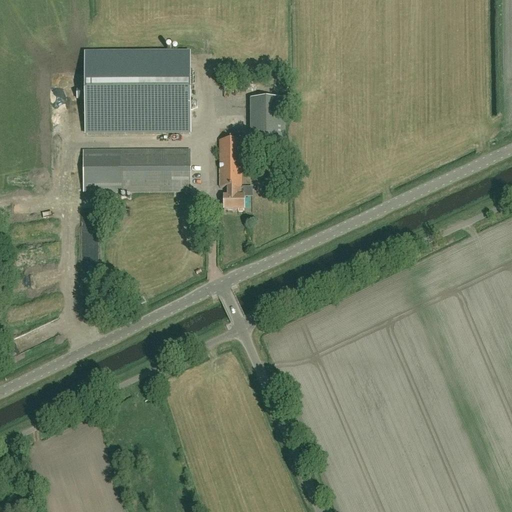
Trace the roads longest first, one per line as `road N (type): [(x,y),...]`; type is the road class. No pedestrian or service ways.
road 1 (unclassified): [(220,286),(511,150)]
road 2 (unclassified): [(240,328),(511,202)]
road 3 (unclassified): [(0,445),(240,328)]
road 4 (unclassified): [(0,393),(220,286)]
road 5 (unclassified): [(321,511),(240,328)]
